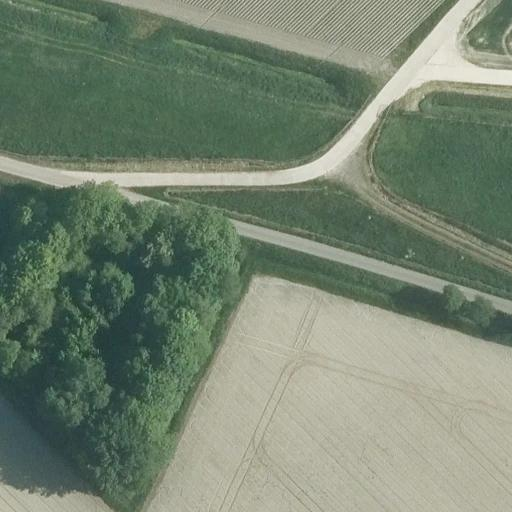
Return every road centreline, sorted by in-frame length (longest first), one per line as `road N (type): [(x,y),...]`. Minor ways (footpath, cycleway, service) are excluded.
road 1 (unclassified): [(511,308),(0,170)]
road 2 (track): [(511,264),(366,197),(327,162)]
